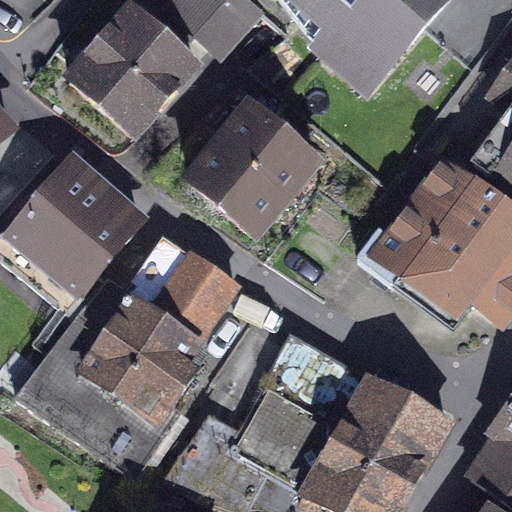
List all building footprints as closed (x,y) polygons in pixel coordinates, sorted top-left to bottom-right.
[(244,0),(191,0),(173,20),(222,63),(264,17),(244,0)] [(319,0),(352,29),(324,59),(368,96),(453,0),(319,0)] [(198,75),(132,18),(71,87),(136,145),(198,75)] [(463,148),(442,169),(511,216),(511,51),(504,61),(511,67),(511,72),(490,102),(511,116),(511,118),(483,165),(463,148)] [(326,172),(248,109),(179,189),(256,258),(326,172)] [(0,146),(10,138),(0,126),(0,146)] [(511,330),(511,216),(442,169),(360,266),(457,340),(472,320),(503,342),(511,330)] [(142,230),(74,172),(0,259),(0,263),(65,320),(142,230)] [(107,284),(15,405),(126,481),(196,380),(184,372),(243,295),(164,244),(126,298),(107,284)] [(291,340),(251,417),(413,506),(456,432),(291,340)] [(511,511),(511,407),(485,442),(493,448),(465,483),(508,511),(511,511)] [(409,511),(413,506),(251,417),(235,446),(208,430),(172,493),(230,511),(409,511)]
